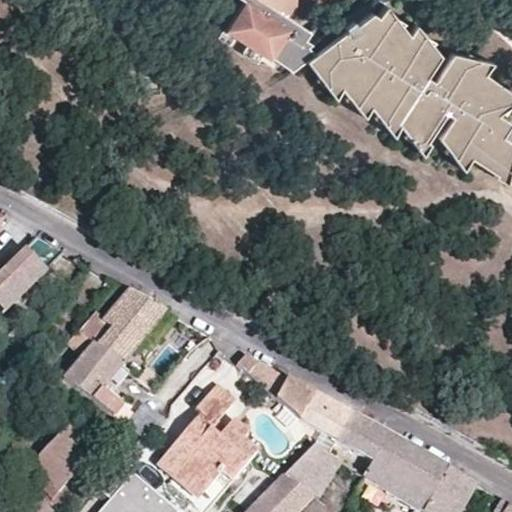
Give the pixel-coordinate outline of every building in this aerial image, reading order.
[(241,0),(245,2),(225,31),(270,60),(271,58),(290,72),(307,62),(335,99),(341,89),(364,118),(370,107),(393,137),(399,125),(422,156),(430,143),(427,141),(445,113),(451,117),(438,137),(462,170),(470,158),(495,174),(493,176),(506,184),(511,157),(511,142),(502,136),(510,123),(497,114),(511,102),(511,88),(510,87),(508,90),(484,73),(492,62),(451,52),(433,81),(426,76),(440,55),(416,25),(410,36),(386,6),(378,18),(373,14),(357,26),(354,23),(346,29),(348,32),(344,33),(315,54),(308,48),(311,44),(305,40),(310,32),(286,16),(293,5),(293,0),(241,0)] [(16,229),(10,226),(0,235),(0,243),(5,248),(16,229)] [(0,253),(0,274),(34,239),(33,238),(16,229),(5,248),(0,253)] [(0,314),(1,315),(62,255),(34,239),(0,274),(0,314)] [(119,367),(126,358),(164,311),(127,291),(103,322),(94,315),(78,335),(91,344),(119,367)] [(29,339),(21,332),(9,346),(18,353),(29,339)] [(76,334),(71,340),(85,351),(91,344),(78,335),(76,334)] [(125,408),(101,389),(106,383),(119,367),(91,344),(85,351),(62,381),(72,389),(108,416),(119,424),(123,427),(133,414),(125,408)] [(297,421),(314,395),(242,356),(235,365),(294,417),(297,421)] [(130,376),(137,366),(126,358),(119,367),(127,374),(130,376)] [(127,374),(119,367),(106,383),(115,389),(127,374)] [(72,389),(62,381),(52,383),(56,395),(72,389)] [(190,412),(195,416),(152,465),(169,480),(175,475),(197,495),(205,485),(210,490),(219,480),(229,490),(254,461),(239,447),(246,439),(230,425),(223,433),(217,440),(207,432),(213,425),(230,405),(210,388),(190,412)] [(5,401),(13,407),(20,398),(13,393),(5,401)] [(351,416),(314,395),(297,421),(335,441),(351,416)] [(108,416),(106,419),(115,431),(119,424),(108,416)] [(390,438),(351,416),(335,441),(327,455),(362,478),(390,438)] [(213,425),(207,432),(217,440),(223,433),(213,425)] [(57,490),(66,496),(100,452),(69,429),(28,480),(51,499),(57,490)] [(390,438),(362,478),(414,511),(415,511),(418,511),(447,469),(390,438)] [(314,446),(311,443),(242,511),(295,511),(314,494),(331,470),(357,485),(362,478),(327,455),(314,446)] [(418,511),(457,511),(474,484),(447,469),(418,511)] [(175,475),(169,480),(197,505),(210,490),(205,485),(197,495),(175,475)] [(170,511),(172,511),(131,477),(101,511),(170,511)] [(4,511),(45,511),(48,509),(27,490),(4,511)] [(59,505),(66,496),(57,490),(51,499),(59,505)] [(490,511),(492,511),(511,511),(511,508),(498,500),(490,511)]
